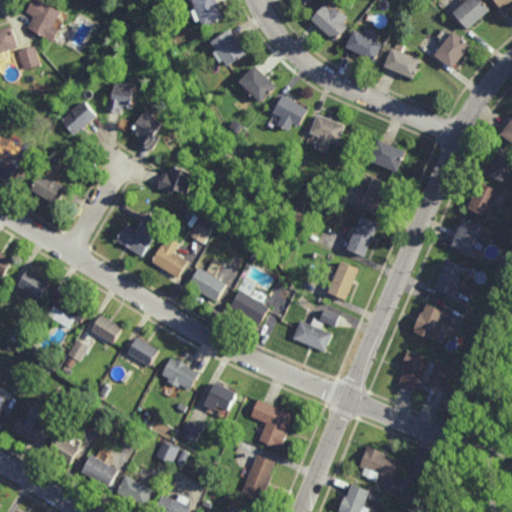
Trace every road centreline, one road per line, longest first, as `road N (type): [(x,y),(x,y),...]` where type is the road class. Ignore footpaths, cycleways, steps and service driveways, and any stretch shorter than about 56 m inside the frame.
road 1 (residential): [(511,448),(449,440),(278,368),(194,327),(0,208)]
road 2 (residential): [(301,511),(459,135),(511,60)]
road 3 (residential): [(459,135),(309,65),(258,0)]
